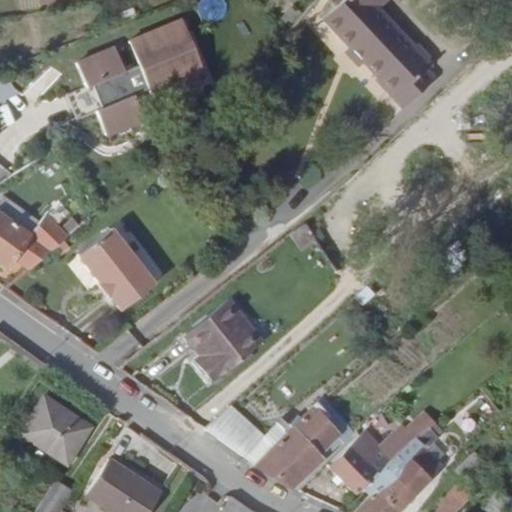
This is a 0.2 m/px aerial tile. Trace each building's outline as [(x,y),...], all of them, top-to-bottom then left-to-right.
[(386,0),(338,0),(340,2),(326,15),(399,91),(397,94),(408,106),(443,73),(432,60),(436,56),(433,53),(436,50),(423,37),(420,40),(384,3),(386,0)] [(145,102),(198,80),(185,48),(178,51),(169,27),(122,46),(132,69),(116,76),(107,52),(69,68),(79,92),(89,87),(99,111),(88,115),(99,140),(136,124),(126,101),(142,94),(145,102)] [(0,100),(15,95),(5,72),(0,73),(0,100)] [(3,192),(0,196),(0,205),(32,229),(40,218),(3,192)] [(0,260),(6,265),(15,254),(31,265),(68,235),(62,228),(46,210),(40,218),(32,229),(0,205),(0,260)] [(68,235),(78,226),(73,220),(62,228),(68,235)] [(80,252),(121,306),(154,281),(113,226),(80,252)] [(261,344),(229,301),(183,335),(198,357),(194,361),(209,382),(261,344)] [(44,393),(21,430),(68,461),(91,424),(44,393)] [(280,439),(256,460),(254,462),(289,484),(322,456),(317,450),(334,436),(340,443),(350,436),(322,400),(280,439)] [(280,439),(228,403),(204,423),(256,460),(280,439)] [(435,424),(421,435),(380,468),(412,493),(442,464),(426,446),(437,437),(433,433),(438,428),(435,424)] [(383,450),(366,430),(327,462),(338,474),(343,481),(352,490),(361,483),(380,468),(421,435),(417,430),(411,435),(407,431),(383,450)] [(109,457),(87,494),(116,511),(149,511),(163,490),(109,457)] [(367,488),(394,509),(412,493),(380,468),(361,483),(367,488)] [(337,485),(343,481),(338,474),(332,479),(337,485)] [(39,511),(59,511),(72,493),(72,492),(57,483),(39,511)] [(433,511),(434,511),(453,511),(463,501),(468,494),(458,483),(445,494),(433,511)] [(483,498),(472,491),(468,494),(463,501),(478,511),(481,507),(489,511),(497,511),(507,498),(490,487),(483,498)] [(347,511),(349,511),(391,511),(394,509),(367,488),(347,511)] [(72,493),(59,511),(78,511),(85,502),(72,493)] [(261,511),(249,506),(247,505),(234,496),(223,511),(261,511)]
